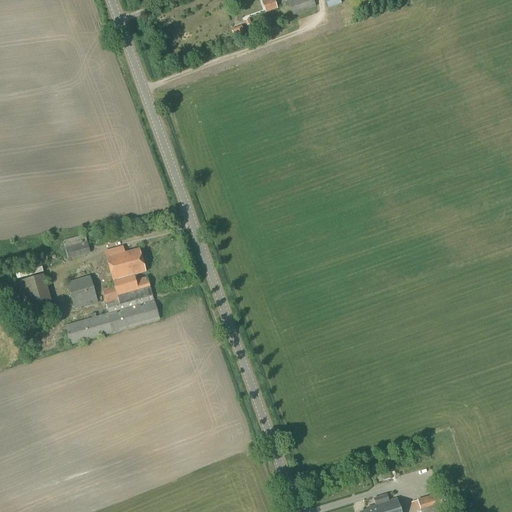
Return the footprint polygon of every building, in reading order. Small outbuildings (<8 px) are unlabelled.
[(269,0),(261,3),(265,13),(277,9),(273,0),(269,0)] [(293,16),(316,7),(313,0),(291,0),(288,1),(293,16)] [(233,37),(243,34),(241,27),(231,30),(233,37)] [(87,242),(85,235),(63,242),(64,249),(65,249),(68,260),(90,254),(87,242)] [(125,254),(123,247),(104,252),(106,259),(107,259),(113,281),(112,281),(114,287),(102,290),(106,304),(105,305),(108,314),(64,326),(70,346),(160,320),(154,301),(152,293),(147,277),(135,280),(134,276),(146,272),(139,249),(125,254)] [(44,275),(13,284),(22,315),(53,306),(44,275)] [(74,311),(98,304),(90,277),(67,284),(74,311)] [(383,482),(396,478),(394,470),(388,472),(388,473),(382,475),(383,482)] [(447,511),(442,493),(417,500),(417,501),(411,503),(413,511),(416,511),(420,511),(447,511)] [(389,501),(387,494),(373,498),(375,506),(375,508),(360,511),(401,511),(397,499),(389,501)]
